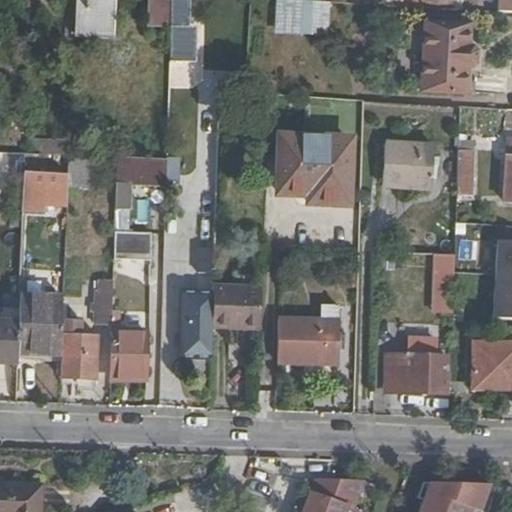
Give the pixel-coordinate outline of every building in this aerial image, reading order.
[(81,0),(71,0),(70,45),(113,48),(113,39),(79,37),(81,0)] [(115,0),(81,0),(79,37),(113,39),(115,0)] [(168,60),(194,60),(195,28),(188,28),(188,0),(145,0),(145,25),(169,26),(168,60)] [(274,0),(274,33),(328,35),(328,0),(274,0)] [(474,27),(427,25),(424,95),(470,98),(471,74),(480,70),(481,53),(477,49),(473,49),(474,27)] [(471,74),(470,98),(479,98),(480,70),(471,74)] [(349,207),(351,142),(283,140),(281,196),(312,197),(312,206),(349,207)] [(386,144),(385,189),(436,190),(436,145),(386,144)] [(477,152),(461,151),(460,198),(476,199),(477,152)] [(170,163),(120,161),(119,187),(169,188),(170,163)] [(70,178),(26,177),(25,211),(47,211),(47,207),(68,208),(70,178)] [(153,237),(118,236),(117,269),(152,270),(153,237)] [(511,244),(498,243),(496,274),(511,275),(511,244)] [(195,247),(196,272),(210,272),(209,246),(195,247)] [(62,271),(95,273),(96,257),(62,255),(62,271)] [(457,312),(458,260),(441,259),(440,286),(445,286),(445,311),(457,312)] [(511,275),(496,274),(493,319),(511,320),(511,275)] [(181,361),(213,363),(214,333),(216,292),(216,279),(201,278),(200,310),(194,309),(193,329),(182,329),(181,361)] [(109,319),(111,279),(96,279),(93,318),(109,319)] [(216,292),(214,333),(263,334),(265,293),(216,292)] [(21,325),(20,356),(64,357),(64,354),(64,338),(65,304),(21,299),(21,325)] [(279,353),(280,365),(308,366),(307,379),(321,379),(321,366),(340,366),(342,366),(343,323),(341,323),(341,307),(325,307),(325,323),(283,323),(283,354),(279,353)] [(0,364),(19,365),(20,356),(21,325),(0,324),(0,364)] [(150,338),(115,337),(113,380),(148,381),(150,338)] [(100,340),(64,338),(64,354),(66,354),(66,381),(99,382),(100,340)] [(391,359),(390,395),(449,397),(451,361),(439,360),(439,346),(412,345),(411,360),(391,359)] [(511,346),(482,345),(479,391),(511,392),(511,346)] [(20,356),(19,365),(63,367),(64,357),(20,356)] [(321,366),(321,379),(339,380),(340,366),(321,366)] [(358,464),(283,462),(267,506),(273,509),(272,511),(317,511),(323,497),(355,508),(358,464)] [(485,511),(489,501),(490,483),(423,482),(423,487),(415,511),(485,511)] [(0,486),(0,511),(38,511),(39,488),(0,486)]
